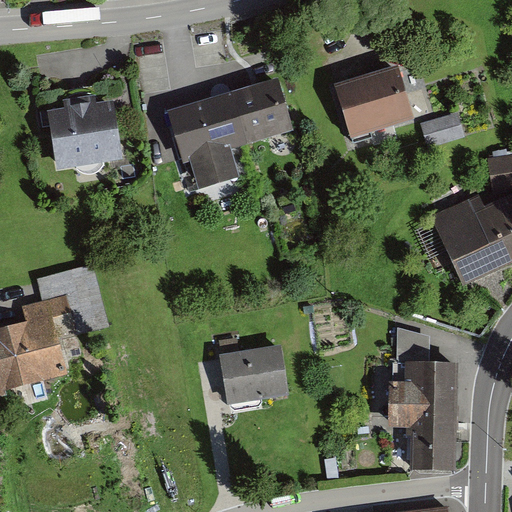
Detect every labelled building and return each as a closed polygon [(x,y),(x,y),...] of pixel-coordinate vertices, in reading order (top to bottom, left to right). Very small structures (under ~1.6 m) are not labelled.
[(337,87),(357,142),(419,120),(399,65),(337,87)] [(234,175),(227,152),(291,133),(275,80),(165,113),(180,164),(188,162),(195,187),(234,175)] [(112,99),(48,111),(60,174),(124,162),(112,99)] [(421,127),(428,150),(466,140),(460,117),(421,127)] [(511,186),(438,219),(467,287),(511,267),(511,186)] [(25,302),(29,319),(0,325),(0,390),(76,373),(68,340),(105,332),(91,268),(37,281),(41,298),(25,302)] [(281,353),(222,361),(227,405),(287,397),(281,353)] [(399,387),(390,386),(389,428),(398,429),(398,468),(453,468),(455,365),(400,364),(399,387)]
